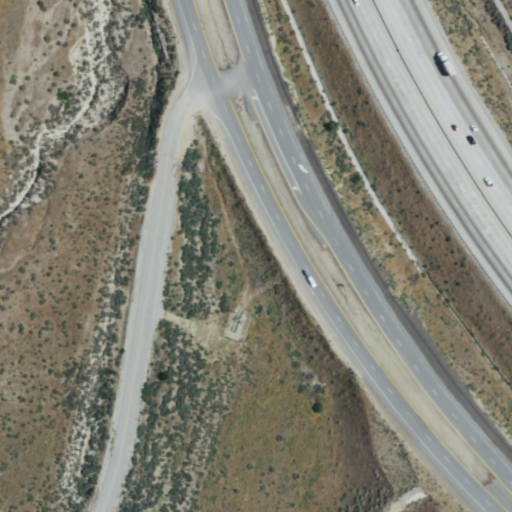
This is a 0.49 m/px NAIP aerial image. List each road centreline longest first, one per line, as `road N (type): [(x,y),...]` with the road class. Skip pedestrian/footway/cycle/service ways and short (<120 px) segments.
road 1 (tertiary): [(187,0),(246,151),(318,284),(402,404),(499,511)]
road 2 (tertiary): [(511,480),(428,381),(349,263),(284,137),(233,0)]
road 3 (motorway): [(349,0),(435,160),(511,271)]
road 4 (motorway): [(511,197),(396,0)]
